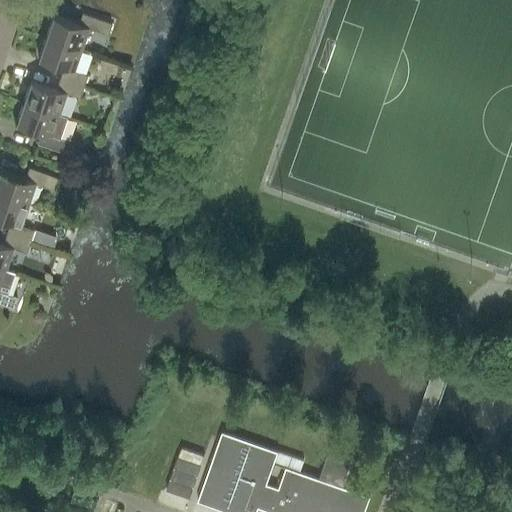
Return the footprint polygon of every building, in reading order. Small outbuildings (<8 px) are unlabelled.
[(53,15),(46,37),(81,49),(89,28),(108,35),(112,23),(82,12),(78,24),(53,15)] [(81,49),(46,37),(38,58),(64,67),(60,78),(84,86),(88,75),(74,70),(81,49)] [(31,81),(23,102),(59,114),(66,93),(80,98),(84,86),(60,78),(56,89),(31,81)] [(67,117),(59,114),(23,102),(16,124),(41,132),(37,144),(61,152),(65,140),(60,138),(67,117)] [(0,194),(28,204),(35,183),(55,190),(58,178),(29,168),(25,179),(0,170),(0,194)] [(6,233),(30,242),(34,230),(21,225),(28,204),(0,194),(0,218),(10,222),(6,233)] [(30,242),(6,233),(2,245),(0,243),(0,267),(5,270),(13,248),(26,253),(30,242)] [(0,285),(5,270),(0,267),(0,304),(13,309),(17,297),(0,291),(0,285)] [(304,460),(223,431),(199,500),(232,511),(256,511),(258,506),(271,511),(270,511),(364,511),(370,497),(300,472),(304,460)] [(201,465),(177,457),(167,489),(190,497),(201,465)] [(456,490),(421,477),(414,496),(450,509),(456,490)] [(99,497),(74,493),(72,503),(97,508),(99,497)] [(69,499),(48,495),(46,507),(66,511),(69,499)]
